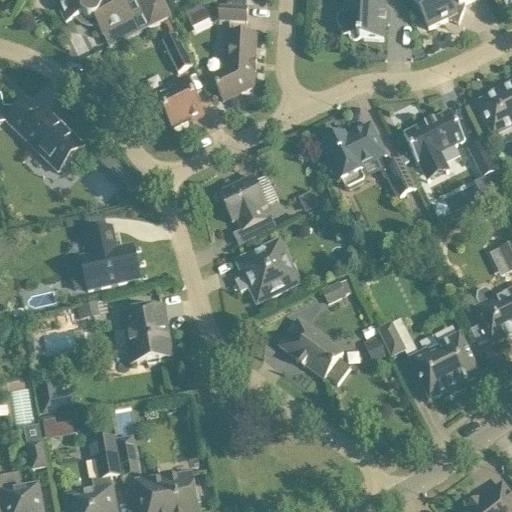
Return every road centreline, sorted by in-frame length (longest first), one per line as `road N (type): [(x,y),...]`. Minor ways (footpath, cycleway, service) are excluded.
road 1 (residential): [(401,495),(214,336),(198,309),(168,183)]
road 2 (residential): [(288,116),(353,85),(434,76),(511,40)]
road 3 (residential): [(168,183),(76,90),(0,49)]
road 4 (residential): [(401,495),(511,412)]
road 5 (residential): [(168,183),(288,116)]
